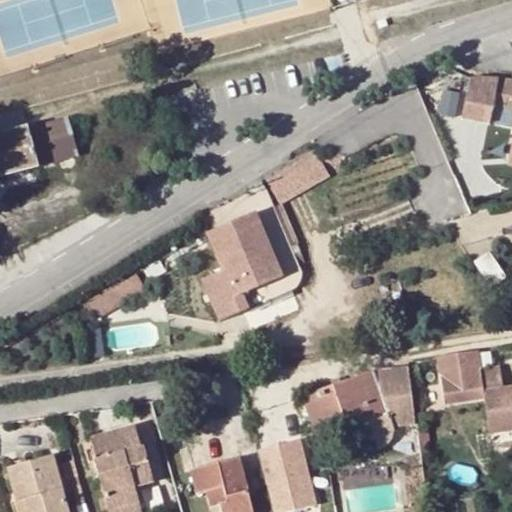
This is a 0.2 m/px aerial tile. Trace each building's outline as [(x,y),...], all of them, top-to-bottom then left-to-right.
[(511,78),(469,75),(460,120),(488,125),(492,103),(511,109),(511,136),(509,151),(511,152),(511,78)] [(74,115),(79,137),(108,129),(103,108),(74,115)] [(70,139),(79,137),(74,115),(64,118),(70,139)] [(74,156),(70,139),(64,118),(0,133),(0,174),(9,172),(31,167),(74,156)] [(260,180),(262,189),(264,188),(272,209),(313,187),(297,158),(260,180)] [(35,184),(31,167),(9,172),(13,189),(35,184)] [(299,269),(272,209),(264,188),(262,189),(245,198),(248,204),(252,214),(279,278),(289,274),(299,269)] [(241,295),(279,278),(252,214),(205,234),(222,272),(214,276),(202,281),(219,320),(229,316),(247,308),(241,295)] [(138,273),(85,301),(94,319),(147,291),(138,273)] [(279,278),(241,295),(247,308),(286,292),(279,278)] [(408,367),(372,372),(387,416),(391,427),(416,425),(408,367)] [(479,375),(460,378),(464,402),(483,400),(488,433),(511,429),(511,385),(500,387),(497,367),(478,370),(479,375)] [(372,372),(302,396),(314,431),(329,426),(331,430),(367,418),(369,422),(387,416),(372,372)] [(131,427),(89,439),(94,458),(92,460),(106,511),(138,511),(131,488),(150,483),(140,447),(137,447),(131,427)] [(272,511),(287,511),(316,508),(307,441),(264,446),(272,511)] [(64,511),(49,458),(8,469),(16,500),(22,498),(25,511),(64,511)] [(250,511),(237,460),(189,472),(195,495),(205,493),(209,508),(218,506),(219,511),(250,511)] [(25,511),(22,498),(16,500),(19,511),(25,511)]
